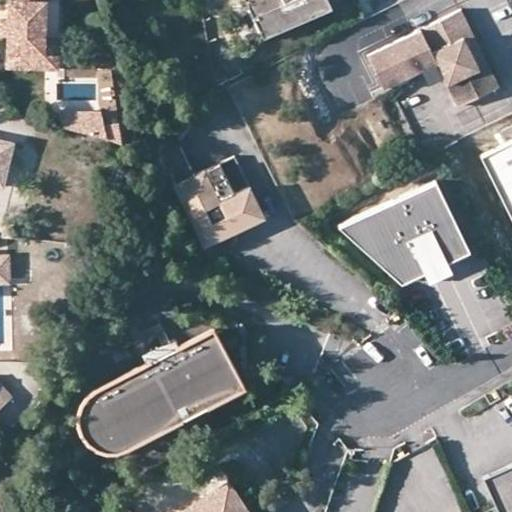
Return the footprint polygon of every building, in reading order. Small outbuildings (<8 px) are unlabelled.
[(41,50),(41,34),(42,0),(6,0),(6,18),(6,33),(5,65),(33,66),(34,50),(41,50)] [(244,0),(263,40),(330,9),(325,0),(244,0)] [(459,12),(450,17),(488,94),(497,89),(459,12)] [(450,17),(366,58),(382,91),(434,65),(456,109),(488,94),(450,17)] [(56,35),(41,34),(41,50),(34,50),(33,66),(55,67),(56,35)] [(0,187),(2,188),(12,146),(0,143),(0,187)] [(511,143),(481,159),(511,220),(511,143)] [(179,147),(165,153),(173,186),(203,248),(263,219),(248,188),(233,195),(220,165),(194,178),(179,147)] [(468,251),(434,181),(338,229),(400,285),(427,272),(412,241),(428,233),(443,263),(468,251)] [(447,272),(443,263),(428,233),(412,241),(427,272),(431,280),(447,272)] [(9,252),(0,252),(0,278),(10,279),(9,252)] [(240,382),(209,326),(87,389),(83,393),(80,398),(77,404),(75,409),(75,414),(75,420),(77,427),(79,432),(82,437),(87,441),(93,445),(99,447),(104,448),(111,448),(117,447),(240,382)] [(0,404),(11,395),(0,383),(0,404)] [(511,511),(511,465),(482,478),(497,511),(511,511)] [(247,511),(227,479),(176,511),(247,511)]
